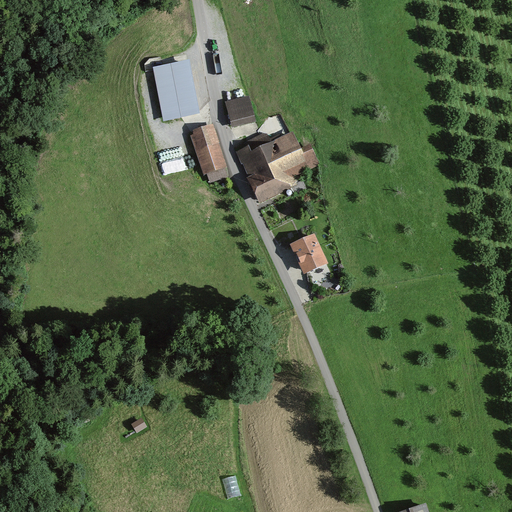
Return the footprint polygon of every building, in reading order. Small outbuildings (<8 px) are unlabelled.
[(181,63),(149,69),(159,121),(191,115),(181,63)] [(246,99),(223,104),(228,126),(251,120),(246,99)] [(210,127),(187,135),(205,187),(227,179),(210,127)] [(266,131),(236,144),(259,199),(283,189),(281,185),(298,177),(295,170),(315,162),(308,145),(297,149),(290,134),(271,142),(266,131)] [(313,237),(289,248),(302,275),(326,264),(313,237)] [(238,474),(224,476),(227,498),(241,496),(238,474)] [(236,511),(200,500),(196,511),(236,511)]
